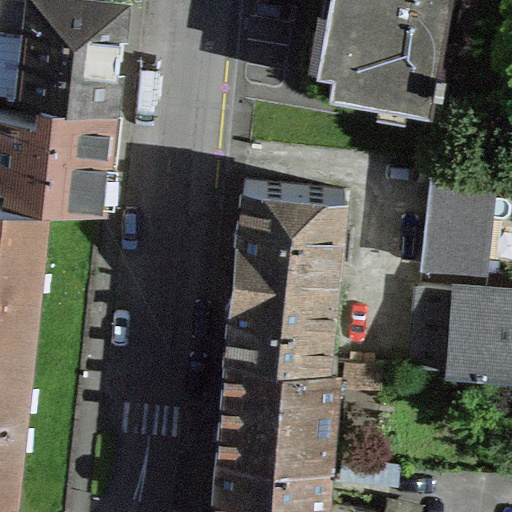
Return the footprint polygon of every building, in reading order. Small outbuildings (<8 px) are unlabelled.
[(41,92),(110,99),(117,36),(120,0),(0,0),(0,23),(13,25),(6,88),(41,92)] [(448,0),(328,0),(318,58),(333,61),(329,82),(429,101),(434,75),(441,77),(444,61),(438,60),(448,0)] [(3,190),(99,201),(105,145),(110,99),(41,92),(39,110),(0,104),(0,172),(5,173),(3,190)] [(433,159),(421,260),(483,265),(494,165),(433,159)] [(244,176),(236,249),(336,260),(344,188),(244,176)] [(36,241),(42,195),(0,190),(0,511),(4,511),(8,481),(16,482),(43,242),(36,241)] [(235,259),(334,270),(336,260),(236,249),(235,259)] [(233,272),(334,282),(334,270),(235,259),(233,272)] [(233,272),(225,346),(325,355),(334,282),(233,272)] [(511,287),(419,279),(410,361),(511,369),(511,287)] [(225,346),(218,443),(326,451),(334,355),(325,355),(225,346)] [(218,443),(212,511),(375,511),(376,510),(319,499),(320,494),(322,495),(323,489),(326,451),(218,443)] [(441,461),(412,458),(411,469),(439,470),(441,461)]
